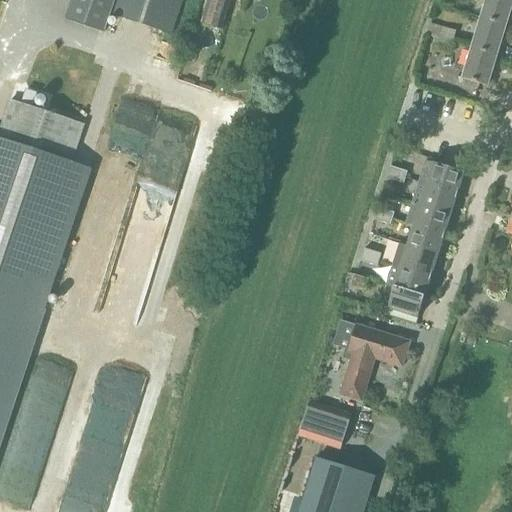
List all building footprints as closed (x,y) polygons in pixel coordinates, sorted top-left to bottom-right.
[(105,33),(111,15),(172,36),(184,0),(72,0),(66,20),(105,33)] [(228,0),(208,0),(202,25),(222,31),(232,1),(228,0)] [(511,0),(485,0),(481,17),(507,26),(511,6),(511,0)] [(471,48),(497,56),(507,26),(481,17),(471,48)] [(427,36),(439,40),(440,38),(453,42),(457,32),(443,27),(443,28),(431,24),(427,36)] [(440,38),(439,40),(436,50),(450,54),(453,42),(440,38)] [(462,78),(488,87),(497,56),(471,48),(462,78)] [(0,433),(23,366),(42,308),(88,169),(72,164),(85,126),(10,101),(0,132),(0,433)] [(420,183),(458,195),(465,173),(427,161),(420,183)] [(391,167),(387,179),(396,181),(399,169),(391,167)] [(404,184),(408,172),(399,169),(396,181),(404,184)] [(413,203),(451,215),(458,195),(420,183),(413,203)] [(414,226),(445,236),(451,215),(413,203),(407,224),(414,226)] [(378,208),(374,220),(383,223),(386,210),(378,208)] [(391,225),(395,213),(386,210),(383,223),(391,225)] [(407,247),(438,257),(445,236),(414,226),(407,247)] [(400,244),(393,265),(432,277),(438,257),(407,247),(400,244)] [(365,249),(361,261),(369,264),(373,252),(365,249)] [(378,267),(382,254),(373,252),(369,264),(378,267)] [(393,265),(386,285),(425,298),(432,277),(393,265)] [(352,285),(367,290),(370,281),(355,276),(352,285)] [(418,319),(425,298),(386,285),(380,307),(418,319)] [(347,373),(340,397),(363,404),(370,380),(376,360),(402,369),(410,343),(373,331),(357,326),(350,352),(353,353),(351,359),(347,373)] [(316,459),(299,511),(364,511),(376,478),(316,459)]
